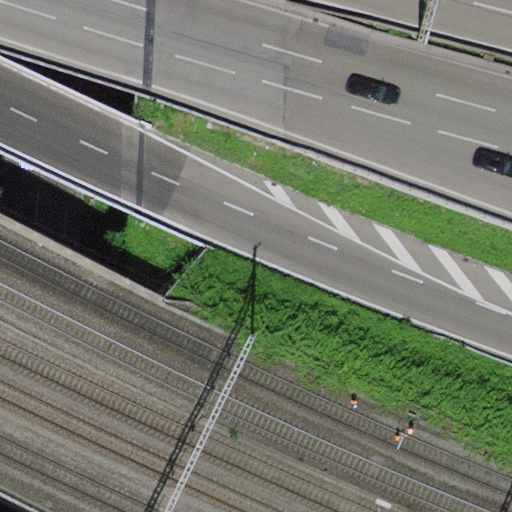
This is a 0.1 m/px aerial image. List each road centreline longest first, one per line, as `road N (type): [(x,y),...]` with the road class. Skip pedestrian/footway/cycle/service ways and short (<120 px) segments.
road 1 (motorway): [(0,122),(315,260),(511,331)]
road 2 (secondary): [(56,0),(13,511)]
road 3 (motorway): [(217,44),(511,161)]
road 4 (motorway): [(217,44),(511,116)]
road 5 (motorway): [(69,0),(217,44)]
